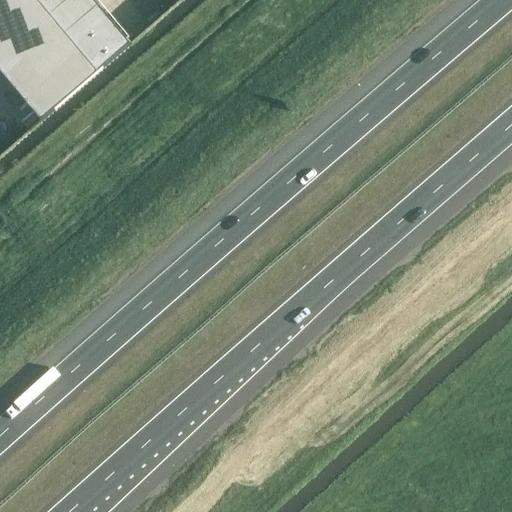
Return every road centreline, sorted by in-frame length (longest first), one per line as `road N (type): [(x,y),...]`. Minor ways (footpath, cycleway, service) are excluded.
road 1 (motorway): [(501,0),(0,436)]
road 2 (motorway): [(70,511),(511,124)]
